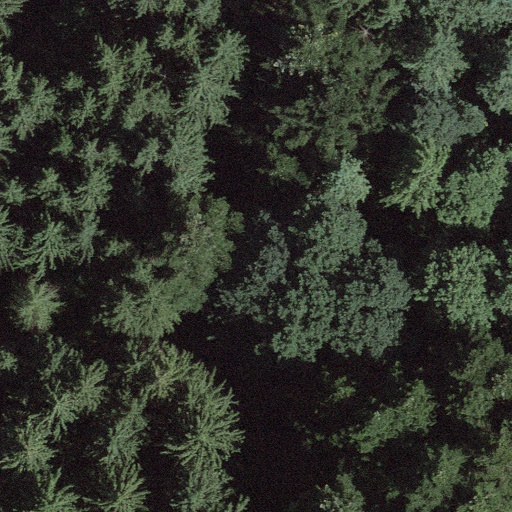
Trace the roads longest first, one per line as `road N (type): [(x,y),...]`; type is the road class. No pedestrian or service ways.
road 1 (track): [(511,367),(200,367),(0,353)]
road 2 (track): [(200,367),(362,511)]
